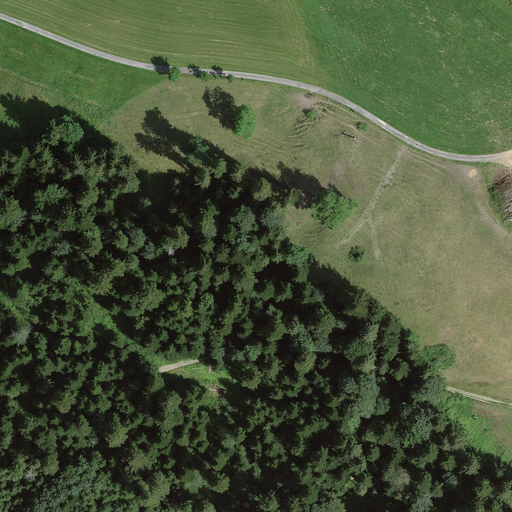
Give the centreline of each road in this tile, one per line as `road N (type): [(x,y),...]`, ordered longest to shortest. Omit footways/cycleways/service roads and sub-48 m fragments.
road 1 (track): [(511,154),(438,153),(326,93),(111,57),(0,15)]
road 2 (track): [(511,406),(339,357),(275,348),(56,395),(0,395)]
